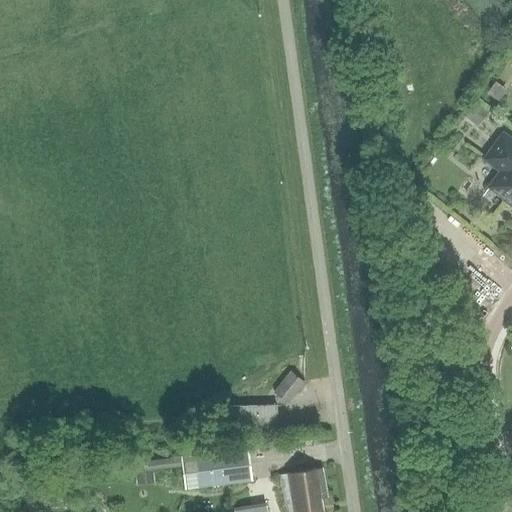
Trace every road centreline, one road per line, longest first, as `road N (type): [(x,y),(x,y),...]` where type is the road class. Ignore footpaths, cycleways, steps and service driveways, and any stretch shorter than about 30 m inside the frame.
road 1 (unclassified): [(353,511),(281,0)]
road 2 (residential): [(492,484),(478,372),(494,319),(511,297)]
